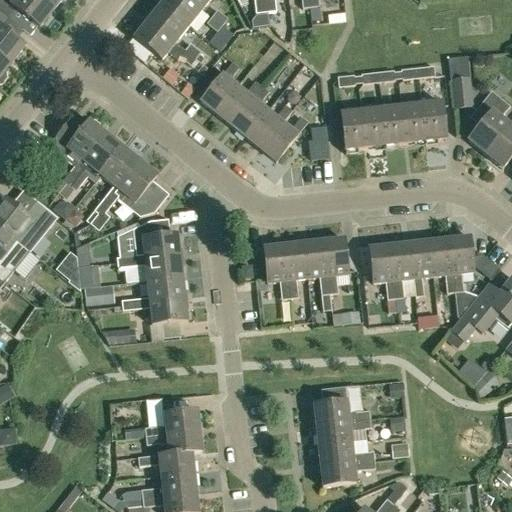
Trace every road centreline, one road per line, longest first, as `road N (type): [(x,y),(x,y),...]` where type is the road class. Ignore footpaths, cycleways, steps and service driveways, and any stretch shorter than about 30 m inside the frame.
road 1 (unclassified): [(265,511),(245,462),(230,367),(220,183)]
road 2 (residential): [(511,231),(455,191),(279,212),(220,183)]
road 3 (unclassified): [(220,183),(68,54)]
